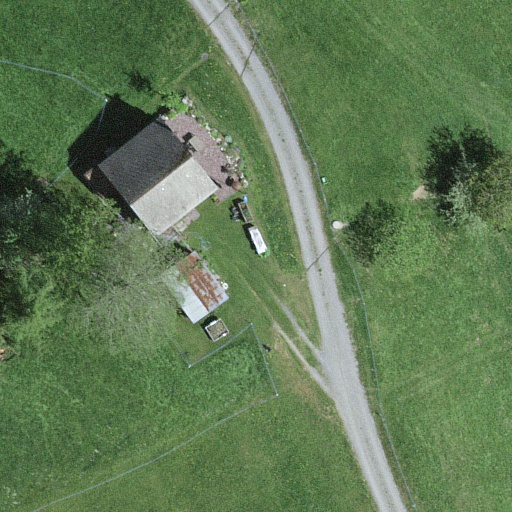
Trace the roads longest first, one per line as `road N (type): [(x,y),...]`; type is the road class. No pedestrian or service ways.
road 1 (track): [(205,0),(253,76),(288,155),(341,370)]
road 2 (track): [(341,370),(311,359),(216,228)]
road 3 (track): [(341,370),(392,511)]
